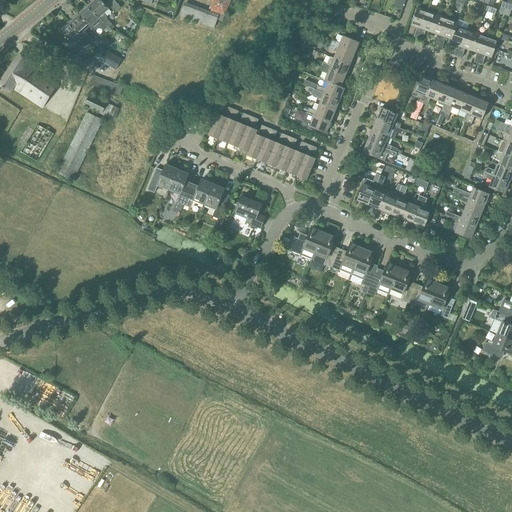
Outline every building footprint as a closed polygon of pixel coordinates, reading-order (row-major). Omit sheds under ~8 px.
[(106,28),(111,23),(107,18),(104,12),(109,8),(101,0),(95,0),(88,7),(106,28)] [(117,11),(121,7),(114,0),(110,0),(108,2),(117,11)] [(214,29),(219,15),(185,3),(180,16),(214,29)] [(509,17),(511,9),(501,5),(498,13),(509,17)] [(106,28),(88,7),(79,15),(89,26),(90,25),(94,30),(100,25),(104,30),(106,28)] [(418,39),(427,12),(417,8),(413,18),(412,18),(411,20),(413,20),(411,26),(417,28),(413,37),(418,39)] [(431,33),(438,15),(427,12),(418,39),(422,40),(426,31),(431,33)] [(80,35),(89,26),(79,15),(70,23),(80,35)] [(438,46),(447,19),(438,15),(431,33),(437,36),(434,44),(438,46)] [(451,40),(457,26),(458,22),(447,19),(438,46),(442,48),(446,38),(451,40)] [(71,43),(80,35),(70,23),(56,36),(61,41),(65,37),(71,43)] [(458,57),(467,30),(457,26),(451,40),(450,44),(456,46),(453,55),(458,57)] [(471,51),(477,33),(467,30),(458,57),(462,58),(466,49),(471,51)] [(478,64),(487,37),(477,33),(471,51),(476,54),(473,62),(478,64)] [(89,44),(92,40),(88,35),(84,39),(89,44)] [(332,41),(330,45),(354,54),(359,42),(342,36),(342,37),(337,35),(334,41),(332,41)] [(491,59),(497,41),(487,37),(478,64),(482,65),(486,57),(491,59)] [(85,47),(89,44),(84,39),(80,42),(85,47)] [(330,45),(329,48),(336,51),(333,58),(350,65),(354,54),(330,45)] [(115,69),(121,59),(100,47),(94,57),(115,69)] [(310,52),(304,50),(301,58),(307,60),(310,52)] [(42,107),(57,84),(23,64),(27,59),(19,53),(0,81),(0,84),(10,91),(13,87),(42,107)] [(319,61),(317,65),(322,67),(345,76),(350,65),(333,58),(333,59),(329,57),(325,56),(323,63),(319,61)] [(322,67),(320,70),(327,73),(324,81),(328,83),(344,89),(344,88),(341,87),(345,76),(322,67)] [(120,96),(123,87),(93,75),(89,84),(117,94),(120,96)] [(422,104),(432,81),(421,76),(414,92),(422,95),(418,103),(416,102),(409,118),(415,121),(422,104)] [(437,101),(443,85),(432,81),(422,104),(426,106),(429,98),(437,101)] [(310,83),(308,87),(339,100),(342,94),(344,89),(328,83),(325,89),(321,88),(318,86),(310,83)] [(443,118),(454,90),(443,85),(437,101),(444,104),(441,112),(439,116),(443,118)] [(308,87),(307,92),(308,92),(312,94),(311,96),(320,100),(318,105),(334,112),(339,100),(308,87)] [(459,111),(466,95),(454,90),(443,118),(446,119),(448,115),(452,108),(459,111)] [(108,117),(113,106),(107,103),(107,102),(90,93),(84,105),(108,117)] [(467,123),(477,99),(466,95),(459,111),(466,114),(463,121),(467,123)] [(481,120),(488,104),(477,99),(467,123),(471,124),(474,117),(481,120)] [(286,103),(283,111),(289,114),(292,106),(286,103)] [(228,113),(230,108),(223,105),(220,110),(228,113)] [(309,108),(307,112),(330,122),(334,112),(318,105),(316,111),(309,108)] [(113,106),(109,114),(115,117),(119,109),(113,106)] [(236,116),(238,111),(230,108),(228,113),(236,116)] [(399,128),(401,124),(394,122),(397,115),(381,108),(376,119),(399,128)] [(305,117),(303,122),(306,125),(309,127),(326,133),(330,122),(307,112),(305,117)] [(73,181),(102,120),(87,113),(57,173),(73,181)] [(218,139),(227,117),(217,113),(208,135),(218,139)] [(248,121),(250,116),(243,113),(240,118),(248,121)] [(256,124),(258,119),(250,116),(248,121),(256,124)] [(228,143),(236,121),(227,117),(218,139),(228,143)] [(397,132),(399,128),(376,119),(372,130),(388,137),(390,130),(397,132)] [(238,147),(247,126),(236,121),(228,143),(238,147)] [(511,132),(511,128),(500,123),(499,127),(511,132)] [(37,162),(54,134),(37,124),(21,152),(37,162)] [(420,129),(427,132),(429,126),(425,125),(422,124),(420,129)] [(267,133),(269,128),(261,125),(259,130),(267,133)] [(247,155),(256,133),(257,130),(247,126),(238,147),(247,151),(246,155),(247,155)] [(511,145),(511,132),(499,127),(497,131),(505,134),(502,142),(507,144),(507,143),(511,145)] [(274,137),(276,131),(269,128),(267,133),(274,137)] [(396,153),(398,149),(391,147),(385,144),(388,137),(372,130),(367,142),(396,153)] [(257,159),(265,137),(256,133),(247,155),(257,159)] [(287,142),(289,137),(281,133),(279,139),(287,142)] [(267,163),(276,141),(265,137),(257,159),(267,163)] [(294,145),(297,140),(289,137),(287,142),(294,145)] [(277,168),(286,146),(276,141),(267,163),(277,168)] [(307,150),(309,145),(302,142),(299,147),(307,150)] [(395,158),(396,153),(367,142),(362,153),(384,162),(387,154),(395,158)] [(511,158),(511,145),(507,143),(507,144),(504,151),(497,148),(496,152),(511,158)] [(315,153),(317,148),(309,145),(307,150),(315,153)] [(287,172),(296,150),(286,146),(277,168),(287,172)] [(297,176),(306,154),(296,150),(287,172),(297,176)] [(511,169),(511,158),(496,152),(494,156),(501,158),(498,164),(511,169)] [(306,180),(316,158),(306,154),(297,176),(306,180)] [(410,172),(413,165),(408,163),(404,164),(403,168),(410,172)] [(473,169),(474,167),(473,165),(470,163),(464,179),(468,181),(473,169)] [(511,175),(511,169),(498,164),(497,164),(495,170),(488,167),(485,169),(484,172),(487,173),(509,183),(511,175)] [(168,190),(176,170),(165,165),(162,171),(156,168),(147,190),(154,193),(157,185),(168,190)] [(180,212),(192,183),(186,180),(188,175),(176,170),(168,190),(179,194),(176,202),(181,204),(178,211),(180,212)] [(504,194),(509,183),(487,173),(485,177),(492,180),(489,188),(504,194)] [(365,179),(356,200),(368,205),(380,176),(376,174),(373,182),(365,179)] [(380,176),(368,205),(379,210),(385,193),(379,191),(385,178),(383,178),(380,176)] [(204,205),(212,184),(200,180),(198,185),(192,183),(180,212),(183,205),(190,208),(193,200),(204,205)] [(219,220),(228,198),(221,195),(224,189),(212,184),(204,205),(215,210),(212,217),(219,220)] [(385,193),(379,210),(384,212),(383,213),(389,216),(390,214),(402,186),(397,184),(395,190),(392,196),(385,193)] [(402,186),(390,214),(401,219),(408,202),(402,200),(407,188),(402,186)] [(484,206),(489,195),(473,188),(470,196),(454,189),(452,193),(462,197),(484,206)] [(408,202),(401,219),(412,223),(423,197),(419,196),(415,205),(408,202)] [(245,222),(253,201),(242,197),(238,206),(237,205),(234,212),(236,212),(234,217),(245,222)] [(423,197),(412,223),(424,228),(430,212),(423,209),(427,199),(423,197)] [(480,217),(484,206),(462,197),(460,201),(466,203),(463,210),(480,217)] [(261,228),(265,217),(258,214),(262,205),(253,201),(245,222),(261,228)] [(475,228),(480,217),(463,210),(460,218),(446,212),(444,216),(452,219),(475,228)] [(470,240),(475,228),(452,219),(451,223),(457,225),(454,233),(470,240)] [(150,238),(155,229),(146,224),(141,233),(150,238)] [(292,237),(287,249),(313,259),(315,253),(324,232),(312,227),(308,236),(306,242),(298,239),(292,237)] [(315,253),(313,259),(332,267),(337,255),(330,252),(336,237),(324,232),(315,253)] [(332,269),(330,272),(336,274),(338,269),(340,270),(352,275),(355,269),(363,249),(351,244),(345,258),(337,255),(332,267),(332,268),(332,269)] [(355,269),(352,275),(364,280),(363,281),(362,284),(365,285),(362,293),(366,294),(369,287),(375,275),(374,274),(367,272),(375,254),(363,249),(355,269)] [(248,260),(251,253),(251,251),(247,250),(245,251),(242,258),(244,258),(248,260)] [(375,275),(369,287),(377,290),(389,295),(392,289),(391,289),(400,268),(388,263),(382,278),(375,275)] [(400,268),(391,289),(392,289),(403,294),(400,300),(408,303),(413,290),(406,287),(412,273),(400,268)] [(413,290),(408,303),(416,307),(417,305),(428,310),(439,284),(427,279),(421,293),(413,290)] [(428,310),(439,315),(439,316),(448,319),(455,323),(457,317),(450,314),(453,307),(445,303),(451,289),(439,284),(428,310)] [(502,304),(498,312),(511,317),(511,315),(511,303),(503,300),(502,304)] [(493,309),(490,317),(495,320),(496,320),(491,331),(497,334),(511,339),(511,325),(508,324),(511,317),(498,312),(493,309)] [(486,343),(483,351),(496,356),(499,348),(511,353),(511,339),(497,334),(492,346),(486,343)]
